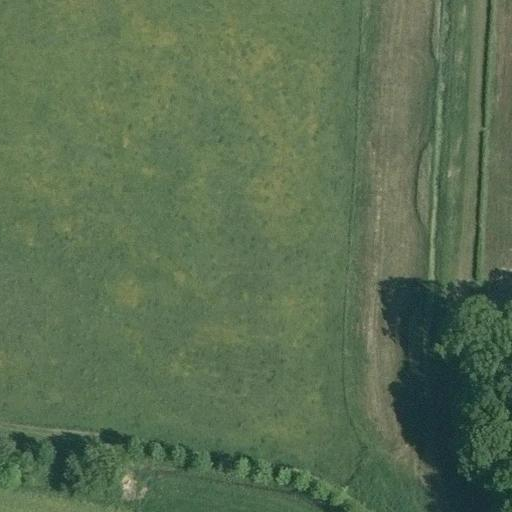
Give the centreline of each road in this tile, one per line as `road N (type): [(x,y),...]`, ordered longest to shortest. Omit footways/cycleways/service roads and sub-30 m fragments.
road 1 (track): [(495,511),(460,323),(479,0)]
road 2 (track): [(351,511),(294,476),(0,431)]
